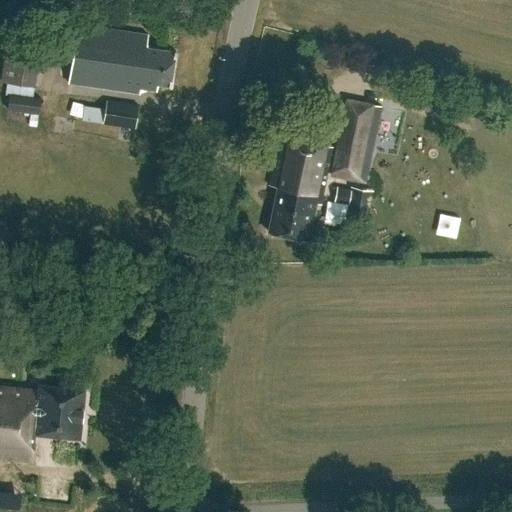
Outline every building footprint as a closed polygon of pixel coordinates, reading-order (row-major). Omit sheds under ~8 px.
[(148,36),(78,24),(68,83),(140,94),(141,89),(156,91),(157,85),(170,87),(175,53),(146,49),(148,36)] [(4,90),(34,95),(41,31),(6,28),(0,81),(5,81),(4,90)] [(34,95),(4,90),(4,94),(9,94),(7,110),(39,113),(40,98),(34,97),(34,95)] [(379,105),(344,98),(329,176),(364,183),(379,105)] [(138,106),(106,100),(103,123),(135,128),(138,106)] [(332,147),(278,136),(268,184),(277,185),(268,229),(307,237),(314,202),(317,202),(321,184),(324,185),(332,147)] [(371,190),(351,187),(351,190),(336,187),(333,201),(348,204),(346,218),(366,222),(371,190)] [(38,391),(0,386),(0,458),(32,462),(35,433),(80,438),(85,389),(39,384),(38,391)]
